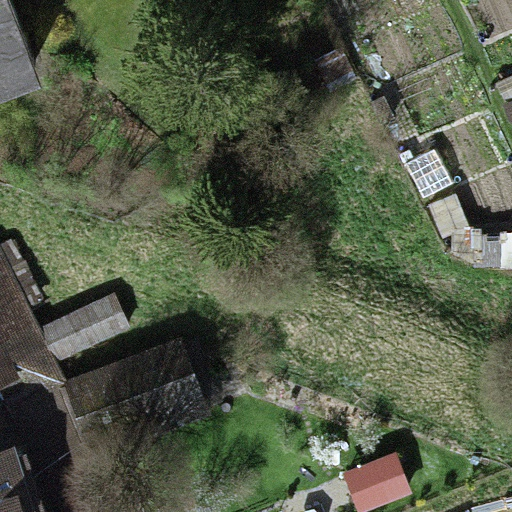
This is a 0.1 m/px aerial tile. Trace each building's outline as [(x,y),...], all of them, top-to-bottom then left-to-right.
[(0,0),(0,80),(37,67),(11,0),(0,0)] [(0,266),(0,400),(19,392),(51,377),(0,266)] [(131,341),(116,309),(37,346),(51,377),(131,341)] [(110,466),(213,428),(185,355),(83,393),(110,466)] [(112,511),(51,377),(19,392),(73,511),(112,511)] [(347,471),(362,511),(419,491),(405,451),(347,471)] [(41,511),(23,455),(0,462),(0,511),(41,511)]
